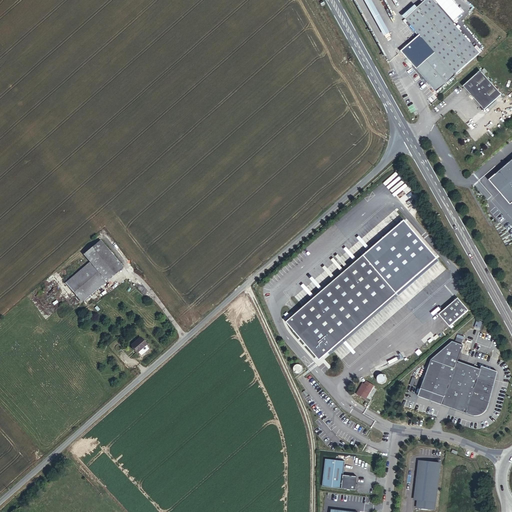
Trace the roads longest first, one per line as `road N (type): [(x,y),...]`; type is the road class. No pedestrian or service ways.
road 1 (tertiary): [(0,499),(246,284)]
road 2 (unclassified): [(246,284),(305,410),(313,511)]
road 3 (tertiary): [(409,139),(246,284)]
road 4 (secondary): [(409,139),(511,324)]
road 5 (unclassified): [(488,453),(423,431),(400,434),(387,511)]
road 6 (secondary): [(332,0),(409,139)]
road 7 (unknown): [(373,1),(427,119)]
